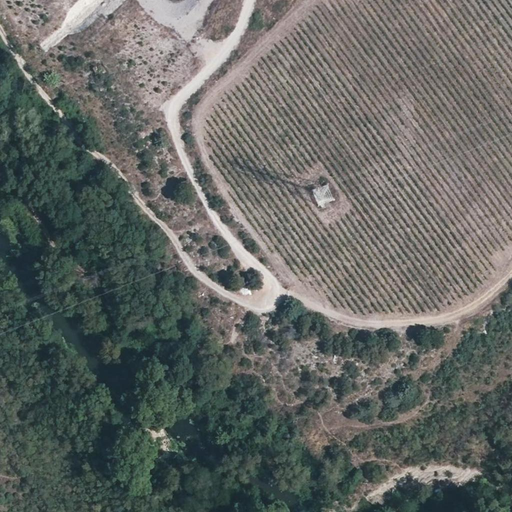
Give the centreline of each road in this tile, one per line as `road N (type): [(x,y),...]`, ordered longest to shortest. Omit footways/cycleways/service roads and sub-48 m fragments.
road 1 (track): [(277,291),(267,303),(250,302),(196,270),(120,176),(42,100),(0,37)]
road 2 (track): [(277,291),(213,215),(172,118),(232,43),(252,0)]
road 3 (track): [(0,161),(32,214),(125,327),(148,343),(171,331),(205,346),(236,335)]
road 4 (track): [(511,283),(463,314),(420,325),(352,324),(277,291)]
